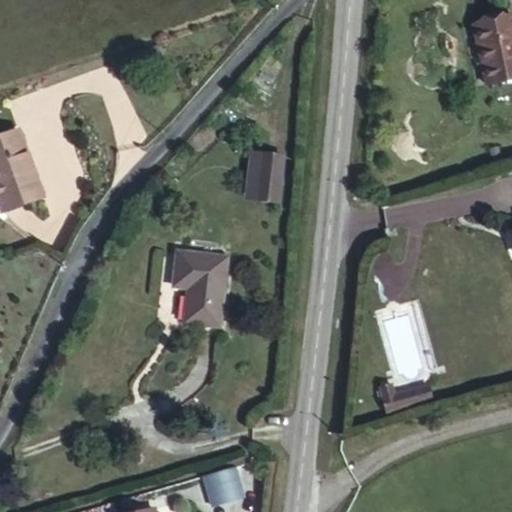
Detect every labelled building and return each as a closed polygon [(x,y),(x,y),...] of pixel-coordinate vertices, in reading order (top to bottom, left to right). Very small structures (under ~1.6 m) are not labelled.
[(511,16),(473,28),(488,87),(511,81),(511,16)] [(293,81),(272,81),(272,113),(261,112),(261,130),(292,130),(293,81)] [(272,81),(262,81),(261,112),(272,113),(272,81)] [(511,81),(488,87),(493,104),(511,99),(511,81)] [(0,170),(43,153),(17,86),(0,92),(0,170)] [(244,201),(282,203),(284,152),(246,150),(244,201)] [(214,325),(224,255),(173,249),(168,287),(179,288),(174,319),(214,325)] [(410,400),(405,384),(394,387),(390,378),(374,382),(382,408),(410,400)] [(424,378),(405,384),(410,400),(428,395),(424,378)] [(242,456),(211,465),(219,494),(251,484),(242,456)] [(176,511),(162,511),(159,496),(122,505),(123,511),(179,511),(176,511)]
